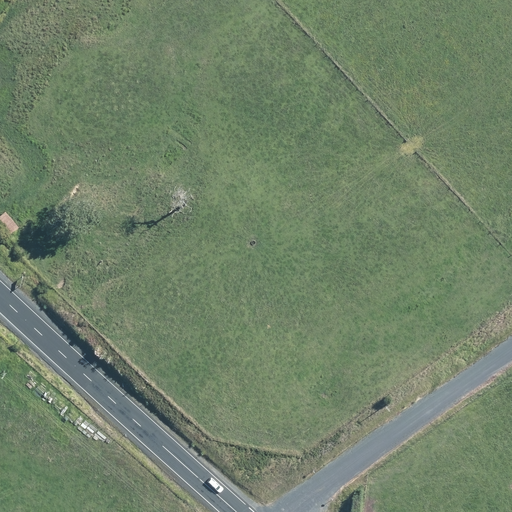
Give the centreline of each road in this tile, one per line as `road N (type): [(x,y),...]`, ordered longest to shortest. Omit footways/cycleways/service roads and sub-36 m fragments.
road 1 (tertiary): [(0,303),(235,511)]
road 2 (unclassified): [(511,350),(288,511)]
